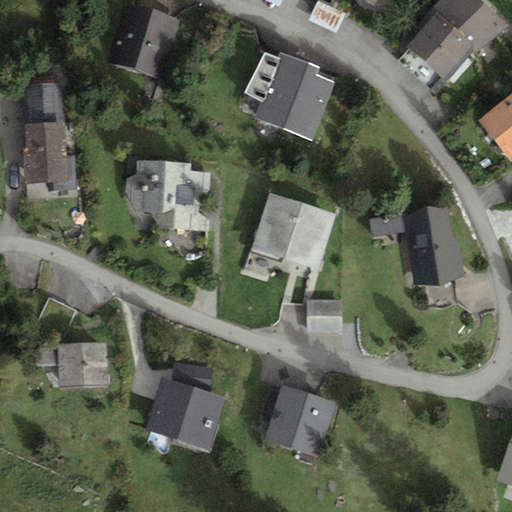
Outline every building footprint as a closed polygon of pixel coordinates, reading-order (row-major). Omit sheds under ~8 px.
[(433,15),(397,61),(436,94),(472,50),(476,53),(507,26),(478,0),(438,0),(429,12),(433,15)] [(182,21),(128,4),(110,62),(164,79),(182,21)] [(319,6),(313,19),(337,29),(343,16),(319,6)] [(318,67),(280,53),(279,57),(264,51),(244,92),(261,100),(254,118),(312,141),(335,82),(316,75),(318,67)] [(61,83),(24,85),(27,146),(23,147),(25,184),(48,182),(48,191),(76,189),(74,155),(66,156),(61,83)] [(511,92),(478,120),(511,160),(511,92)] [(135,211),(150,212),(163,212),(175,207),(176,185),(191,185),(190,171),(191,163),(137,160),(136,174),(125,178),(125,192),(135,211)] [(211,172),(190,171),(191,185),(176,185),(175,207),(163,212),(150,212),(159,227),(208,229),(211,172)] [(336,213),(269,193),(251,249),(318,270),(336,213)] [(405,232),(413,283),(465,275),(458,236),(452,237),(448,208),(370,220),(372,237),(405,232)] [(341,299),(307,299),(308,332),(342,332),(341,299)] [(106,342),(36,344),(36,366),(58,366),(59,387),(108,386),(106,342)] [(226,397),(161,378),(146,430),(211,449),(226,397)] [(335,402),(283,385),(265,439),(318,457),(335,402)] [(511,438),(497,479),(511,484),(511,438)]
